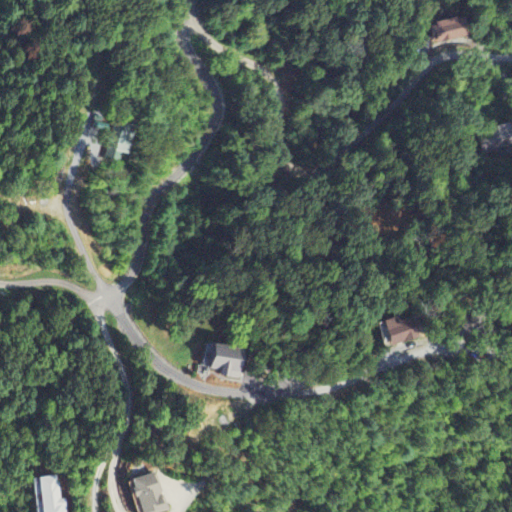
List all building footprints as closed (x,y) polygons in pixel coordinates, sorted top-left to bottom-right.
[(465,38),(462,18),(424,23),(427,43),(465,38)] [(116,163),(119,153),(123,154),(132,126),(113,121),(102,159),(116,163)] [(397,321),(395,316),(380,322),(389,348),(418,337),(410,316),(397,321)] [(128,481),(136,511),(140,511),(139,511),(162,511),(166,511),(155,473),(128,481)] [(29,479),(34,511),(65,511),(63,499),(58,500),(55,475),(29,479)]
